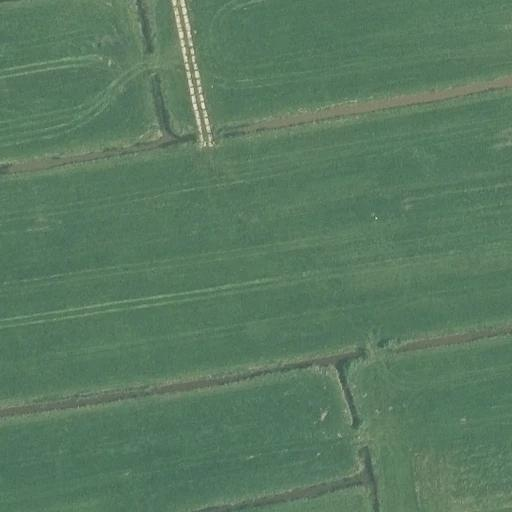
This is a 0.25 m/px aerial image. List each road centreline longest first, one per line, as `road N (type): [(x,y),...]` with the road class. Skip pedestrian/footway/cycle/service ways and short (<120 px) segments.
road 1 (track): [(385,436),(380,356),(360,313),(219,206),(190,57)]
road 2 (track): [(190,57),(71,77)]
